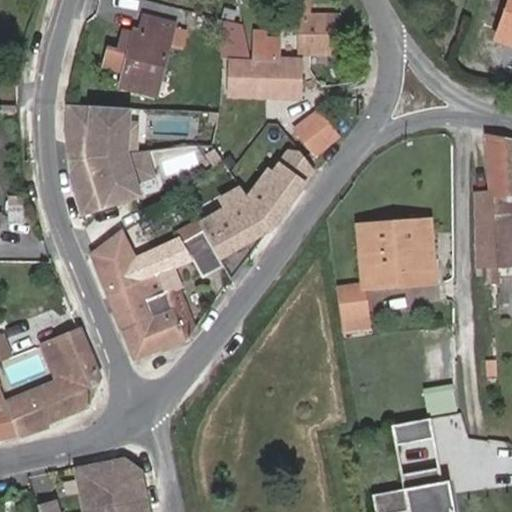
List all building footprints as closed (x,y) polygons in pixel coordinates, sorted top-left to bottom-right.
[(511,43),(511,0),(508,0),(494,36),(511,43)] [(300,17),(300,54),(337,54),(338,18),(300,17)] [(139,32),(135,31),(120,87),(156,96),(175,26),(143,18),(139,32)] [(229,98),(298,99),(299,62),(278,62),(279,40),(265,40),(265,34),(254,33),(253,61),(231,62),(229,98)] [(129,110),(68,107),(66,141),(70,162),(135,154),(136,126),(129,126),(129,110)] [(317,112),(296,129),(314,154),(336,137),(317,112)] [(511,142),(499,140),(488,137),(490,197),(473,198),(475,270),(484,269),(499,268),(497,218),(511,217),(511,142)] [(230,163),(241,180),(259,168),(246,151),(230,163)] [(70,162),(73,185),(84,217),(142,198),(137,183),(153,178),(144,153),(135,154),(70,162)] [(239,245),(263,228),(238,192),(231,197),(244,217),(228,229),(239,245)] [(511,217),(497,218),(499,268),(511,266),(511,217)] [(370,258),(372,289),(403,286),(402,270),(428,267),(424,224),(357,230),(360,259),(370,258)] [(121,232),(93,255),(122,326),(139,319),(136,312),(149,306),(147,301),(164,292),(177,287),(171,270),(146,281),(121,232)] [(202,278),(224,267),(204,232),(183,244),(193,261),(201,276),(202,278)] [(363,288),(363,290),(372,289),(370,258),(360,259),(363,288)] [(430,283),(428,267),(402,270),(403,286),(430,283)] [(164,292),(179,330),(192,325),(177,287),(164,292)] [(342,320),(366,318),(364,293),(363,290),(363,288),(339,290),(342,320)] [(135,361),(183,341),(179,330),(164,292),(147,301),(149,306),(136,312),(139,319),(122,326),(135,361)] [(367,330),(366,318),(342,320),(344,332),(367,330)] [(33,392),(46,423),(85,407),(83,402),(93,398),(101,378),(97,368),(90,350),(82,330),(44,346),(59,381),(33,392)] [(0,364),(14,359),(4,336),(0,338),(0,364)] [(0,441),(19,438),(5,403),(0,389),(0,441)] [(46,423),(33,392),(5,403),(19,438),(22,438),(48,428),(46,423)] [(432,438),(428,418),(393,425),(397,444),(432,438)] [(147,511),(139,475),(119,460),(74,468),(83,511),(147,511)] [(436,462),(402,469),(405,484),(374,489),(378,511),(409,506),(410,511),(455,511),(449,475),(439,477),(436,462)] [(58,511),(55,501),(38,506),(39,511),(58,511)]
